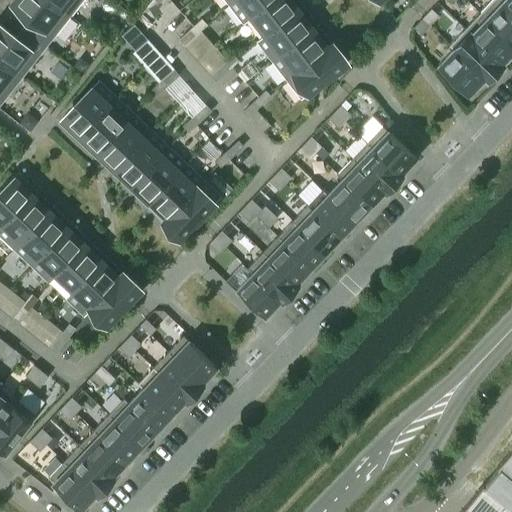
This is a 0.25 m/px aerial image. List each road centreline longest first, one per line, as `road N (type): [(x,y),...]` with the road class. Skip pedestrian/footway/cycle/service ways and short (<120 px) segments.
road 1 (residential): [(294,345),(196,254),(157,294),(256,386)]
road 2 (residential): [(486,142),(398,38),(362,73),(453,177)]
road 3 (residential): [(294,345),(453,177)]
road 4 (tertiary): [(487,354),(318,511)]
road 5 (tertiary): [(373,511),(422,459),(487,354)]
road 6 (residential): [(136,511),(256,386)]
road 7 (unclassified): [(416,511),(428,509),(511,401)]
